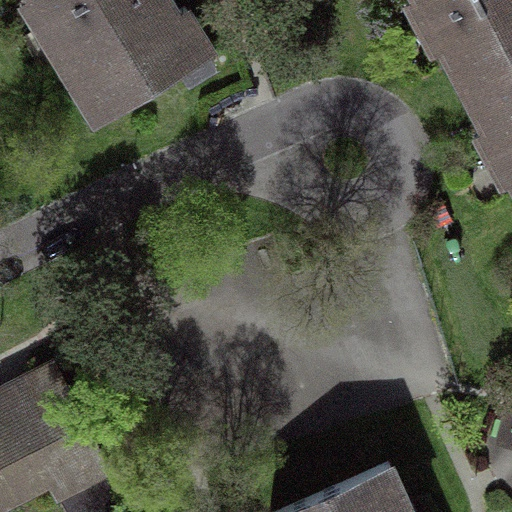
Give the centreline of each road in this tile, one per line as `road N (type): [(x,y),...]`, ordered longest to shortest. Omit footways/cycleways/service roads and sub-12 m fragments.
road 1 (residential): [(257,135),(325,200),(370,201),(388,188),(400,159),(382,114),(333,104),(278,126)]
road 2 (residential): [(0,258),(257,135)]
